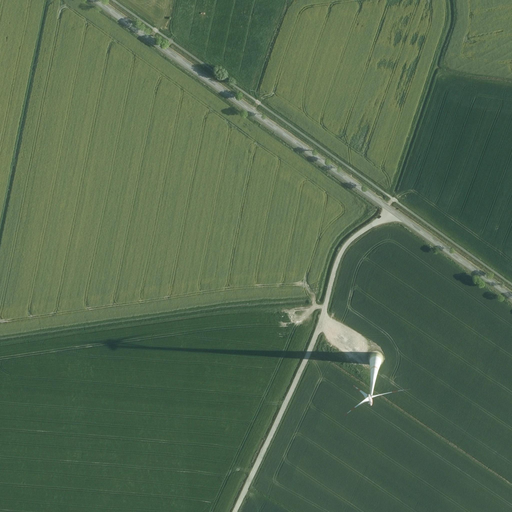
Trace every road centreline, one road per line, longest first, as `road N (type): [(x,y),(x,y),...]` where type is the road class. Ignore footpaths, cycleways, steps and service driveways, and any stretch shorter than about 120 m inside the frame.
road 1 (tertiary): [(95,0),(511,296)]
road 2 (track): [(236,511),(313,339),(343,246),(399,204)]
